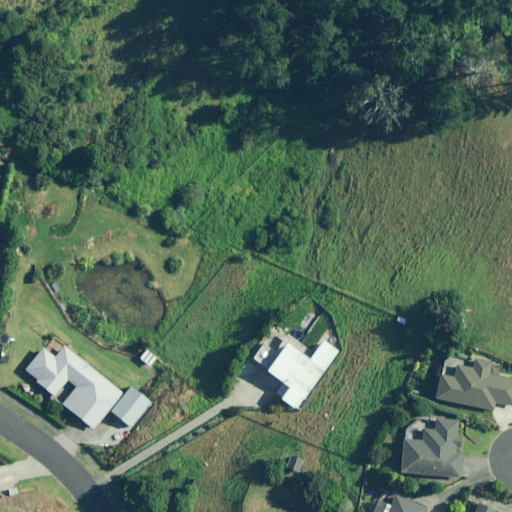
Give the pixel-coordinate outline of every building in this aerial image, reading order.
[(309,348),(288,333),(256,377),(298,408),(341,350),(319,334),(309,348)] [(37,380),(36,383),(51,395),(48,399),(61,409),(63,406),(93,430),(122,393),(62,346),(53,358),(42,349),(25,371),(37,380)] [(144,348),(136,358),(148,368),(156,358),(144,348)] [(470,365),(441,358),(432,394),(511,412),(511,373),(490,369),(492,360),(472,356),(470,365)] [(466,420),(431,417),(429,433),(400,430),(396,472),(460,479),(466,420)] [(301,460),(292,457),(287,469),(296,473),(301,460)] [(423,511),(425,506),(392,493),(383,511),(423,511)] [(503,511),(477,500),(471,511),(503,511)]
